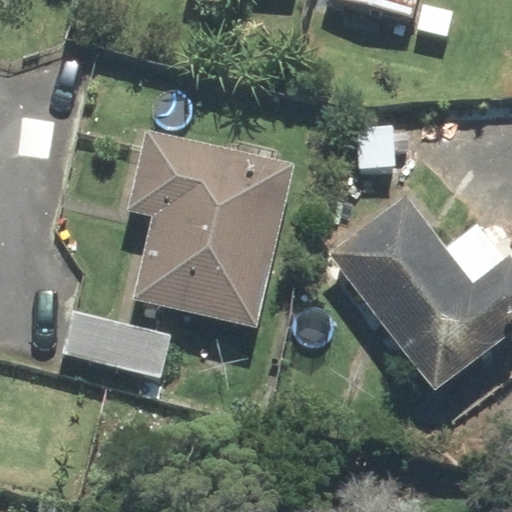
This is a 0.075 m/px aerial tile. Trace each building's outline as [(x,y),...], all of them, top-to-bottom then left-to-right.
[(419,25),(424,0),(335,0),(334,6),(419,25)] [(402,127),(353,129),(355,175),(404,172),(402,127)] [(262,338),(299,175),(152,142),(134,222),(158,227),(139,310),(262,338)] [(410,207),(335,265),(443,403),(511,349),(511,269),(479,295),(410,207)] [(77,320),(67,361),(165,386),(175,345),(77,320)]
